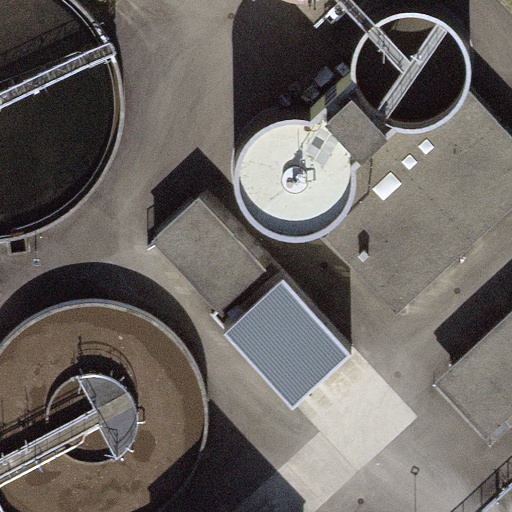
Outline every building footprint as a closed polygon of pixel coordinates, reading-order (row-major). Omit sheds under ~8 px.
[(305,0),(354,53),(356,26),(368,4),(372,0),(305,0)] [(372,83),(398,102),(429,103),(454,89),(470,66),(474,45),(469,18),(454,0),(372,0),(368,4),(356,26),(354,53),(372,83)] [(359,140),(398,102),(372,83),(354,53),(314,92),(359,140)] [(320,211),(321,223),(397,305),(511,200),(511,126),(473,84),(460,95),(454,89),(429,103),(398,102),(359,140),(359,164),(347,191),(320,211)] [(359,164),(359,140),(314,92),(287,90),(257,103),(239,128),(234,159),(245,189),(266,207),(293,216),(320,211),(347,191),(359,164)] [(271,262),(204,187),(155,230),(223,305),(271,262)] [(352,338),(286,267),(231,317),(297,388),(352,338)] [(511,304),(439,373),(490,426),(511,405),(511,304)]
